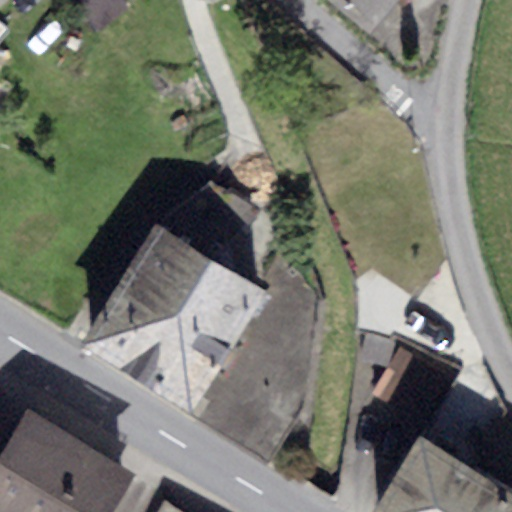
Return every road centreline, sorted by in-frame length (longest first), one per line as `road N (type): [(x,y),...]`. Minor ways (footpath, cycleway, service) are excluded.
road 1 (primary): [(295,511),(0,329)]
road 2 (residential): [(445,134),(469,254),(511,366)]
road 3 (residential): [(302,0),(445,134)]
road 4 (residential): [(470,0),(445,134)]
